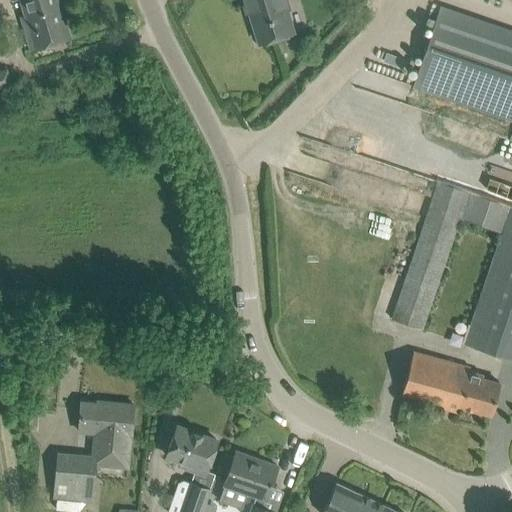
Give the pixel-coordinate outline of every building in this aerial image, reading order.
[(70,38),(58,0),(23,0),(21,1),(25,14),(21,15),(31,50),(70,38)] [(259,43),(278,37),(293,33),(286,10),(289,9),(286,0),(242,0),(247,13),(249,12),(259,43)] [(511,30),(439,6),(412,86),(511,120),(511,136),(510,142),(511,142),(511,30)] [(5,70),(0,71),(0,86),(9,84),(5,70)] [(426,218),(391,318),(422,329),(460,218),(463,219),(463,218),(501,232),(469,324),(467,324),(461,342),(477,348),(503,357),(509,338),(511,339),(511,207),(438,182),(426,218)] [(413,351),(401,395),(458,411),(459,405),(491,414),(499,382),(482,377),(482,374),(469,370),(470,367),(413,351)] [(55,452),(55,454),(51,500),(94,504),(98,465),(128,468),(134,404),(102,401),(102,406),(96,405),(96,403),(81,402),(78,433),(94,434),(92,455),(55,452)] [(201,511),(208,492),(215,473),(206,470),(216,439),(177,425),(165,460),(172,462),(171,466),(193,473),(190,482),(179,511),(201,511)] [(274,511),(263,508),(277,465),(236,451),(218,501),(240,508),(245,495),(254,498),(249,511),(274,511)] [(400,511),(336,482),(321,511),(400,511)]
